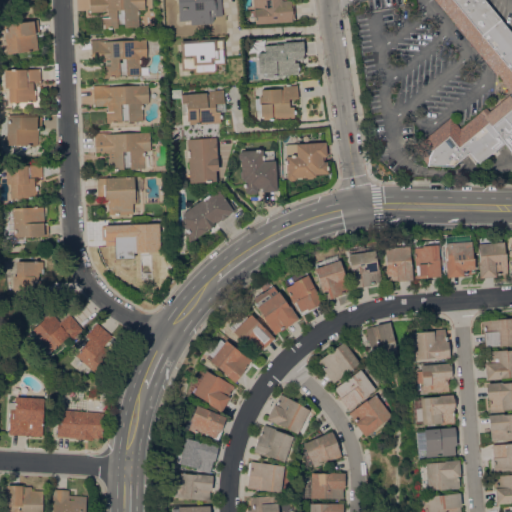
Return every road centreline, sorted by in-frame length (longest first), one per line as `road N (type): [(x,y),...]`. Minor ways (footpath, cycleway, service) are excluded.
road 1 (residential): [(227,511),(231,449),(248,407),(316,335),(351,313),(393,305),(511,298)]
road 2 (residential): [(169,333),(102,301),(85,278),(76,245),(63,0)]
road 3 (residential): [(478,511),(462,301)]
road 4 (residential): [(359,205),(327,0)]
road 5 (residential): [(287,360),(354,442),(353,511)]
road 6 (tertiary): [(215,274),(309,220),(359,205)]
road 7 (tertiary): [(359,205),(507,207)]
road 8 (residential): [(124,468),(0,460)]
